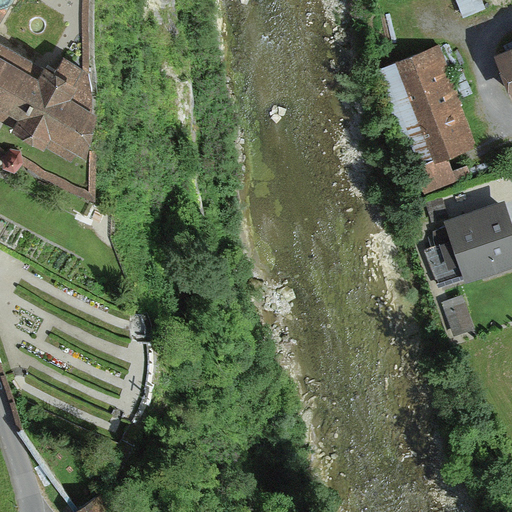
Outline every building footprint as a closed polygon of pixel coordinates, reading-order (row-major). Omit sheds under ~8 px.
[(0,0),(0,121),(71,160),(89,148),(97,118),(70,102),(78,89),(44,69),(37,81),(0,60),(0,23),(13,0),(0,0)] [(480,0),(452,0),(457,16),(483,10),(480,0)] [(479,145),(443,51),(384,73),(419,167),(479,145)] [(511,58),(503,61),(511,85),(511,58)] [(476,282),(511,269),(511,216),(508,204),(453,223),(458,239),(449,242),(459,270),(471,266),(476,282)] [(466,293),(446,297),(454,331),(474,327),(466,293)] [(113,511),(100,490),(66,511),(113,511)]
